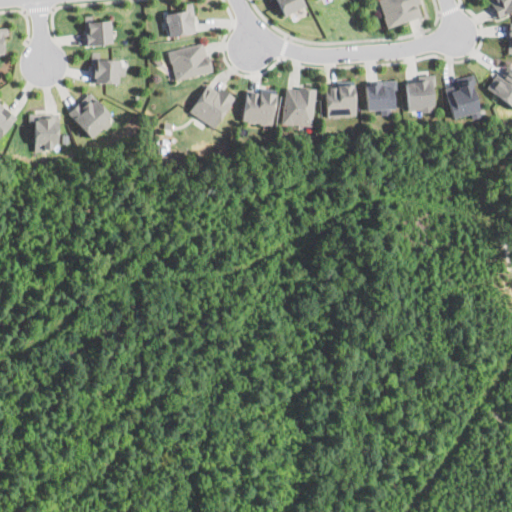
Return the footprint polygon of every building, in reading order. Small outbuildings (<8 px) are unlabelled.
[(272,0),(279,17),(304,7),(301,0),(272,0)] [(377,0),(386,28),(423,16),(417,0),(377,0)] [(511,0),(489,0),(497,17),(511,10),(511,0)] [(167,36),(195,33),(192,9),(165,12),(167,36)] [(86,45),(111,43),(109,19),(91,21),(91,14),(82,14),(86,45)] [(3,35),(8,35),(8,27),(0,27),(0,53),(3,53),(3,35)] [(204,43),(166,51),(172,81),(211,72),(204,43)] [(118,59),(92,59),(92,83),(118,83),(118,59)] [(486,89),(511,107),(511,71),(504,65),(486,89)] [(432,78),(405,78),(405,111),(433,110),(432,78)] [(364,109),(393,109),(393,79),(364,79),(364,109)] [(446,85),(450,117),(479,113),(475,81),(446,85)] [(232,98),(208,82),(188,112),(213,128),(232,98)] [(325,116),(353,116),(353,82),(325,82),(325,116)] [(281,126),(312,127),(313,88),(283,87),(281,126)] [(241,123),(270,126),(274,94),(245,90),(241,123)] [(69,111),(89,138),(113,121),(92,93),(69,111)] [(0,135),(16,118),(0,104),(0,135)] [(30,115),(30,147),(58,147),(58,115),(30,115)]
